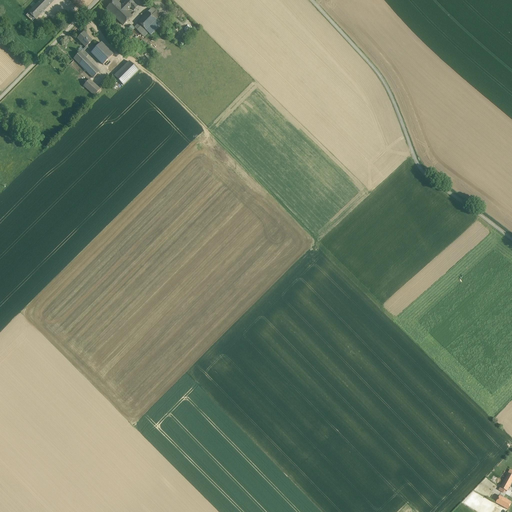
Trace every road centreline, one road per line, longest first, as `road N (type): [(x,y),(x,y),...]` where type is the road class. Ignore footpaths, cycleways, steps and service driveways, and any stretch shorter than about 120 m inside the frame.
road 1 (track): [(511,235),(423,169),(384,78),(314,0)]
road 2 (unclassified): [(0,98),(97,0)]
